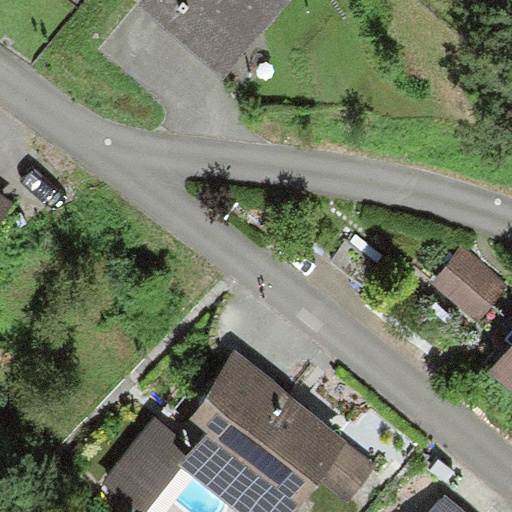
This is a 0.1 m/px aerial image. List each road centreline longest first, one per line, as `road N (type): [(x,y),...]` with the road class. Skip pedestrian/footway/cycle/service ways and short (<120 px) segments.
road 1 (residential): [(36,125),(344,335),(511,487)]
road 2 (residential): [(511,239),(375,182),(36,125)]
